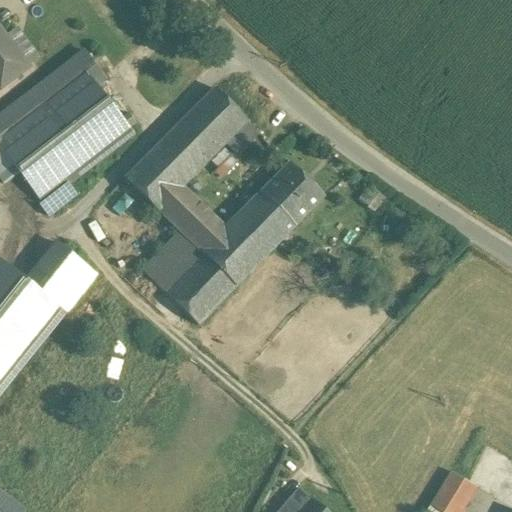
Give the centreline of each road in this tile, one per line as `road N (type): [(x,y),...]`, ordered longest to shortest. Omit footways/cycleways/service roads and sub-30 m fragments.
road 1 (residential): [(511,253),(346,147),(190,0)]
road 2 (unknown): [(61,226),(253,412)]
road 3 (unknown): [(61,226),(241,48)]
